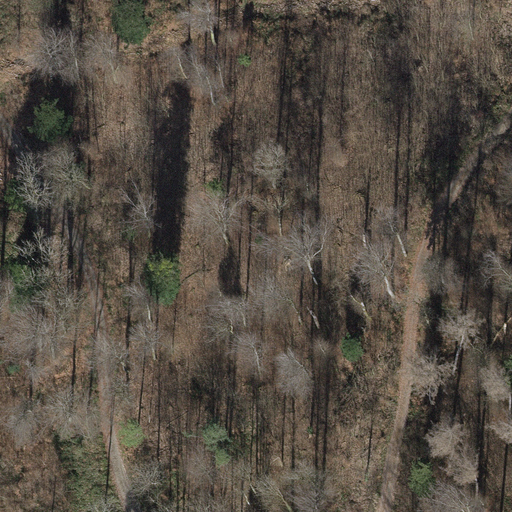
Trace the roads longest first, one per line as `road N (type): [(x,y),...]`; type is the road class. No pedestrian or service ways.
road 1 (track): [(511,110),(446,198),(422,257),(387,511)]
road 2 (track): [(130,511),(92,273),(58,204),(0,123)]
